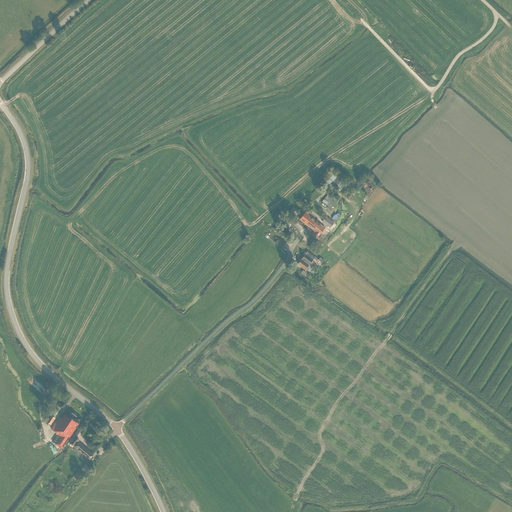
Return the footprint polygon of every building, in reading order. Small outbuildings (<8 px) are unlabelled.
[(347,182),(338,175),(336,177),(330,172),(324,180),(329,184),(333,181),(338,185),(336,188),(340,191),(347,182)] [(333,197),(328,193),(324,199),(328,203),(332,206),(335,203),(331,199),(333,197)] [(287,214),(292,218),(296,213),(291,209),(287,214)] [(299,219),(305,223),(310,216),(308,214),(309,213),(308,211),(305,212),(299,219)] [(286,221),(290,225),(293,221),(289,217),(285,214),(283,217),(286,221)] [(305,223),(313,230),(316,226),(313,224),(316,220),(310,216),(305,223)] [(334,225),(333,225),(335,223),(326,216),(321,222),(330,228),(331,228),(334,225)] [(317,238),(320,234),(325,228),(316,220),(313,224),(316,226),(313,230),(315,231),(312,234),(313,235),(317,238)] [(308,252),(298,264),(306,270),(308,270),(310,267),(309,265),(309,264),(315,257),(308,252)] [(56,434),(58,435),(53,442),(62,449),(79,423),(78,423),(81,419),(76,415),(75,414),(74,413),(73,413),(68,410),(62,418),(60,417),(51,429),(57,433),(56,434)] [(46,421),(51,424),(55,418),(51,415),(46,421)] [(78,429),(73,436),(76,437),(70,443),(74,446),(89,460),(93,455),(78,442),(79,440),(76,437),(81,431),(78,429)] [(74,477),(78,481),(92,463),(88,460),(74,477)]
